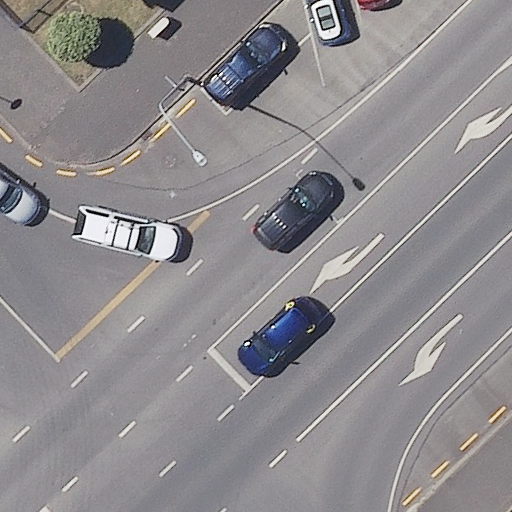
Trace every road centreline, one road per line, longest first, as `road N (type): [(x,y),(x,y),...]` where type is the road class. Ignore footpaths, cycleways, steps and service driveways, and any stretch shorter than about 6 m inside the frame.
road 1 (trunk): [(511,65),(212,347),(151,447)]
road 2 (residential): [(0,298),(151,447)]
